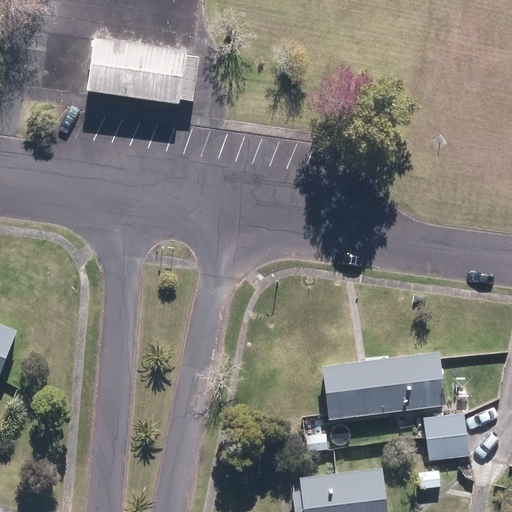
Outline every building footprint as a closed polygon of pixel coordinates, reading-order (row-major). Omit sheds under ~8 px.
[(198,102),(204,57),(193,56),(193,52),(102,39),(95,91),(186,104),(187,100),(198,102)] [(23,331),(0,321),(0,385),(2,386),(23,331)] [(335,416),(453,401),(447,357),(446,349),(329,363),(335,416)] [(428,418),(431,438),(471,434),(469,412),(428,418)] [(309,436),(311,452),(331,449),(329,433),(309,436)] [(471,434),(431,438),(433,460),(474,455),(471,434)] [(297,492),(299,511),(391,511),(386,467),(305,477),(307,491),(297,492)] [(442,470),(422,473),(423,489),(444,486),(442,470)]
